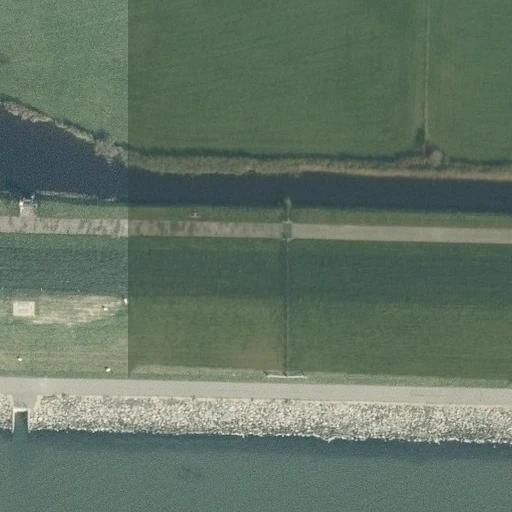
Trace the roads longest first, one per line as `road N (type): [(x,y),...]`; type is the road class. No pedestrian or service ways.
road 1 (unclassified): [(511,247),(0,234)]
road 2 (unclassified): [(0,403),(511,415)]
